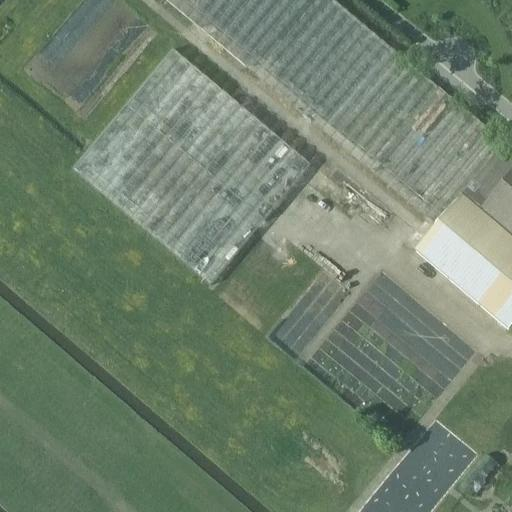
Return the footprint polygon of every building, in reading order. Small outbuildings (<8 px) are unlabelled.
[(163,0),(436,227),(505,144),(332,0),(163,0)] [(214,288),(315,169),(177,53),(76,172),(214,288)] [(511,149),(505,144),(436,227),(415,252),(511,335),(511,149)] [(430,453),(401,487),(414,497),(442,463),(430,453)] [(485,454),(461,486),(473,494),(497,462),(485,454)]
